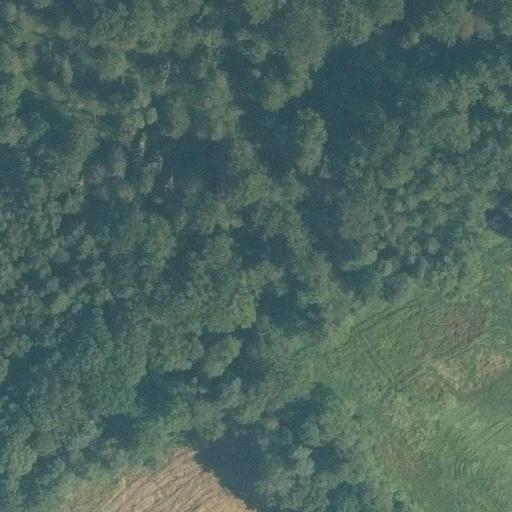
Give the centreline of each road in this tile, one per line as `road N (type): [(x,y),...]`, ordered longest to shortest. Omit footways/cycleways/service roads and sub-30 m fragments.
road 1 (track): [(0,423),(511,43)]
road 2 (track): [(169,299),(212,350),(226,415)]
